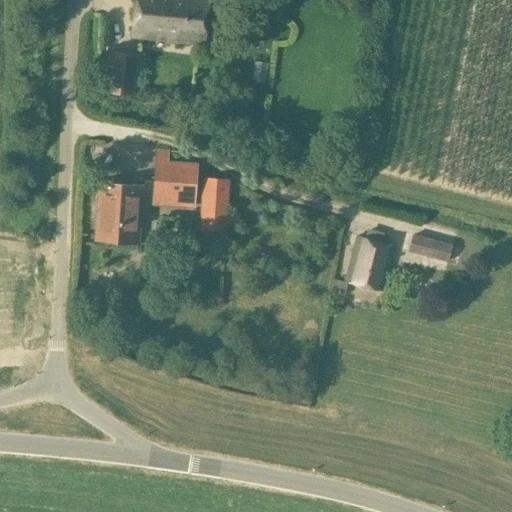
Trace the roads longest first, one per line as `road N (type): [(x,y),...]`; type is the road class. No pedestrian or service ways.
road 1 (unclassified): [(56,391),(77,0)]
road 2 (unclassified): [(400,511),(146,461)]
road 3 (unclassified): [(146,461),(0,444)]
